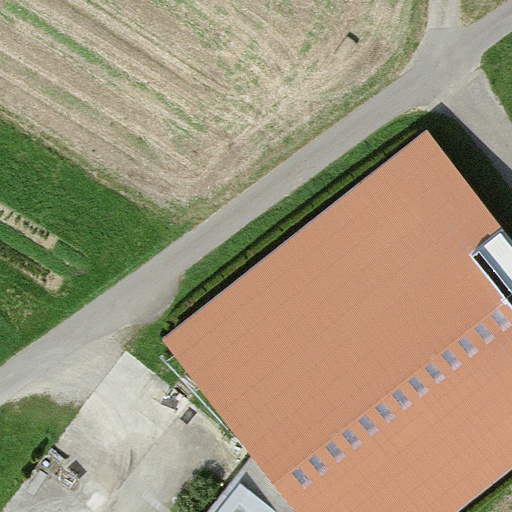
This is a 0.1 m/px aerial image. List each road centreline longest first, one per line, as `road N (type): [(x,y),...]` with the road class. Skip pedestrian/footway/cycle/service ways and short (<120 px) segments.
road 1 (track): [(0,392),(511,19)]
road 2 (track): [(511,135),(464,53),(456,0)]
